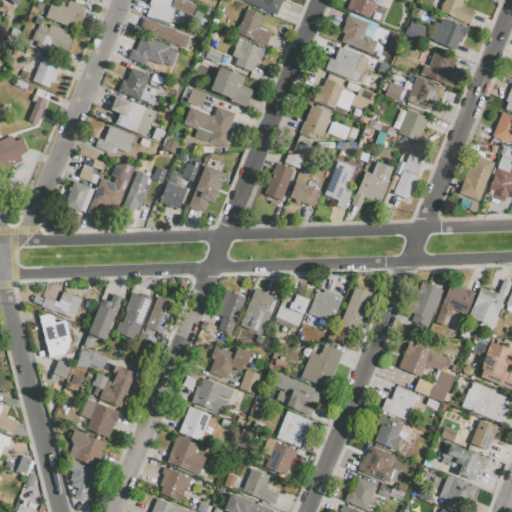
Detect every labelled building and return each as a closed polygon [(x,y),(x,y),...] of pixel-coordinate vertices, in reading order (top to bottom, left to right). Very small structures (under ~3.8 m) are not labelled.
[(146,16),(154,19),(155,17),(169,23),(174,10),(191,16),(195,4),(185,0),(150,0),(148,5),(150,5),(146,16)] [(238,0),(276,15),(281,0),(238,0)] [(349,0),(348,4),(371,13),(375,0),(349,0)] [(442,0),(438,12),(468,24),(473,12),(460,6),(462,0),(442,0)] [(51,1),(45,18),(71,27),(75,14),(81,17),(85,7),(68,1),(66,6),(51,1)] [(207,8),(204,15),(210,17),(213,10),(207,8)] [(245,9),(236,33),(250,38),(249,39),(266,46),(271,33),(257,27),(262,15),(245,9)] [(340,42),(372,54),(376,42),(370,40),(371,38),(363,35),(367,23),(346,15),(343,22),(344,23),(341,32),(344,33),(340,42)] [(149,33),(184,48),(189,36),(143,18),(139,27),(150,31),(149,33)] [(428,38),(454,49),(457,42),(460,43),(462,36),(463,37),(467,27),(447,19),(446,20),(441,18),(439,24),(434,22),(428,38)] [(403,34),(421,40),(426,27),(410,21),(408,27),(406,26),(403,34)] [(38,25),(36,30),(35,30),(31,40),(36,42),(35,46),(60,56),(62,51),(66,52),(72,39),(69,37),(71,32),(50,24),(48,29),(38,25)] [(127,59),(145,65),(147,59),(170,68),(176,51),(167,48),(168,46),(141,35),(135,50),(131,48),(127,59)] [(234,64),(252,72),(255,64),(257,65),(260,58),(262,59),(265,50),(237,39),(231,55),(236,57),(234,64)] [(324,70),(350,79),(353,71),(361,74),(367,59),(358,56),(359,54),(338,47),(334,59),(329,58),(324,70)] [(221,54),(218,63),(203,57),(207,48),(221,54)] [(420,74),(445,84),(455,58),(434,50),(428,67),(423,65),(420,74)] [(181,52),(177,60),(191,66),(195,57),(181,52)] [(41,56),(31,81),(47,87),(49,82),(52,83),(60,64),(41,56)] [(209,90),(231,98),(230,102),(245,108),(252,90),(241,86),(244,77),(218,67),(209,90)] [(117,91),(139,100),(148,75),(131,68),(126,81),(122,79),(117,91)] [(383,96),(404,104),(406,101),(430,110),(435,97),(439,99),(444,87),(422,79),(415,77),(409,91),(402,88),(402,87),(389,82),(383,96)] [(165,78),(162,87),(175,91),(178,82),(165,78)] [(312,101),(333,109),(342,85),(325,78),(322,87),(319,86),(317,92),(315,91),(312,101)] [(511,112),(511,81),(501,109),(511,112)] [(351,106),(364,112),(372,93),(359,87),(351,106)] [(185,101),(200,107),(206,94),(191,88),(185,101)] [(115,124),(144,136),(155,112),(115,95),(109,110),(119,114),(115,124)] [(37,97),(27,120),(36,124),(43,108),(42,107),(45,100),(37,97)] [(299,133),(313,139),(315,135),(321,137),(330,112),(311,105),(304,122),(303,122),(299,133)] [(183,124),(193,128),(197,130),(198,127),(211,133),(207,143),(226,150),(234,128),(230,127),(235,114),(217,106),(213,116),(190,108),(183,124)] [(397,133),(418,141),(427,117),(406,109),(397,133)] [(501,112),(511,116),(511,140),(510,140),(509,142),(506,141),(505,142),(491,136),(501,112)] [(94,146),(111,153),(114,147),(127,152),(128,150),(134,153),(138,144),(132,141),(134,136),(109,126),(103,140),(98,138),(94,146)] [(0,140),(0,172),(22,161),(19,155),(27,152),(21,138),(14,142),(11,135),(0,140)] [(168,138),(164,149),(171,152),(176,142),(168,138)] [(408,154),(392,194),(407,200),(423,160),(408,154)] [(511,168),(511,180),(511,183),(507,195),(506,194),(503,201),(492,196),(494,190),(487,187),(501,154),(511,158),(508,166),(511,168)] [(286,155),(283,163),(298,168),(304,155),(286,155)] [(493,162),(478,201),(458,193),(469,166),(472,168),(477,156),(493,162)] [(337,161),(323,194),(338,200),(335,206),(344,210),(351,193),(345,190),(354,168),(337,161)] [(364,171),(351,205),(360,208),(364,198),(372,201),(373,198),(381,201),(389,182),(387,181),(392,168),(376,161),(370,174),(364,171)] [(100,178),(86,212),(96,216),(101,206),(115,211),(133,166),(125,163),(114,165),(110,176),(114,177),(112,182),(100,178)] [(172,170),(158,201),(165,204),(164,206),(170,208),(171,207),(177,209),(186,189),(179,186),(183,176),(192,179),(197,168),(185,163),(181,174),(172,170)] [(276,163),(263,194),(280,201),(293,170),(276,163)] [(204,165),(188,206),(203,212),(208,200),(212,202),(221,180),(216,178),(219,171),(204,165)] [(157,166),(151,178),(160,182),(166,170),(157,166)] [(81,169),(77,177),(94,184),(97,176),(81,169)] [(134,177),(121,208),(132,213),(133,208),(138,210),(148,185),(145,183),(146,182),(134,177)] [(295,180),(288,197),(313,207),(320,190),(295,180)] [(73,181),(93,189),(84,213),(63,204),(73,181)] [(472,204),(469,212),(477,215),(480,206),(472,204)] [(511,283),(496,317),(497,317),(493,327),(467,316),(480,288),(488,291),(489,288),(497,292),(503,279),(511,283)] [(442,290),(439,297),(440,297),(434,310),(427,327),(411,321),(413,314),(408,312),(414,298),(415,299),(417,296),(415,295),(421,282),(442,290)] [(511,308),(511,282),(503,304),(511,308)] [(474,292),(466,314),(453,309),(446,327),(434,322),(450,283),(474,292)] [(354,287),(339,326),(356,332),(371,293),(354,287)] [(224,289),(215,314),(221,316),(216,329),(230,334),(244,297),(224,289)] [(254,289),(238,326),(261,335),(268,317),(271,318),(278,302),(275,300),(276,298),(254,289)] [(316,291),(303,325),(326,334),(341,296),(324,289),(322,293),(316,291)] [(285,290),(274,317),(297,326),(303,312),(291,307),(296,295),(285,290)] [(32,301),(41,305),(40,307),(73,319),(81,298),(62,291),(58,302),(44,296),(43,298),(34,295),(32,301)] [(114,332),(134,340),(151,300),(131,292),(124,310),(127,311),(122,323),(119,321),(114,332)] [(113,293),(109,302),(106,300),(104,306),(99,304),(87,333),(103,340),(121,297),(113,293)] [(157,295),(144,327),(160,334),(174,303),(157,295)] [(41,324),(50,357),(66,353),(67,356),(75,354),(76,351),(71,328),(69,329),(68,324),(57,320),(41,324)] [(462,328),(459,336),(468,338),(470,331),(462,328)] [(147,333),(138,331),(136,338),(135,338),(134,346),(143,348),(147,333)] [(86,335),(92,338),(88,347),(83,345),(86,335)] [(479,377),(511,390),(511,372),(509,371),(508,373),(506,372),(509,365),(511,366),(511,364),(511,345),(503,342),(501,346),(490,341),(480,365),(482,365),(480,369),(482,370),(479,377)] [(427,396),(442,402),(446,391),(448,392),(455,375),(441,370),(445,358),(407,343),(397,368),(420,377),(424,366),(431,369),(431,367),(439,370),(434,384),(432,384),(427,396)] [(324,344),(342,352),(327,388),(300,377),(310,352),(319,356),(324,344)] [(214,346),(209,358),(213,360),(208,372),(226,379),(231,366),(240,370),(243,363),(246,364),(250,352),(236,347),(233,353),(214,346)] [(92,352),(105,357),(99,372),(86,367),(76,366),(76,361),(80,351),(92,352)] [(57,360),(52,373),(65,378),(71,365),(57,360)] [(98,399),(120,408),(134,373),(118,366),(112,382),(107,380),(103,389),(102,388),(98,399)] [(238,388),(245,369),(260,375),(252,394),(238,388)] [(275,373),(271,385),(283,390),(283,391),(279,390),(275,400),(286,404),(285,407),(310,416),(314,406),(310,405),(312,401),(316,403),(321,391),(275,373)] [(201,377),(233,390),(229,400),(218,395),(217,399),(226,403),(221,415),(190,403),(201,377)] [(460,407),(502,424),(511,400),(489,390),(473,383),(470,389),(467,388),(463,397),(464,398),(460,407)] [(380,411),(405,421),(408,414),(418,417),(423,404),(418,402),(419,398),(416,396),(416,395),(395,387),(390,400),(385,398),(380,411)] [(424,406),(436,410),(439,402),(427,398),(424,406)] [(86,399),(118,412),(108,438),(86,429),(89,419),(79,415),(86,399)] [(16,422),(11,434),(0,429),(0,403),(8,407),(4,417),(16,422)] [(60,405),(71,410),(65,425),(54,420),(60,405)] [(188,406),(210,415),(199,441),(178,432),(188,406)] [(290,413),(284,429),(280,427),(279,430),(278,430),(275,438),(298,447),(309,420),(290,413)] [(430,414),(427,422),(434,424),(437,417),(430,414)] [(399,437),(394,450),(373,441),(380,424),(375,422),(378,415),(401,424),(397,436),(399,437)] [(478,420),(468,443),(486,451),(489,443),(491,444),(494,437),(495,438),(499,428),(478,420)] [(443,427),(439,437),(452,442),(456,432),(443,427)] [(73,429),(106,443),(95,468),(63,455),(73,429)] [(176,436),(197,444),(194,453),(204,457),(197,475),(166,463),(176,436)] [(266,438),(295,450),(285,475),(264,467),(269,455),(261,452),(266,438)] [(475,480),(457,473),(461,462),(453,459),(451,466),(441,462),(443,456),(440,455),(445,443),(465,450),(466,449),(488,457),(483,469),(479,468),(475,480)] [(357,470),(363,472),(362,473),(387,483),(389,479),(394,481),(398,471),(388,468),(393,455),(372,447),(369,454),(366,453),(362,463),(360,462),(357,470)] [(19,458),(14,472),(24,475),(29,462),(19,458)] [(426,459),(451,469),(448,475),(424,465),(426,459)] [(70,461),(96,471),(83,501),(73,497),(77,488),(70,486),(72,481),(68,480),(71,472),(66,470),(70,461)] [(163,467),(160,474),(163,475),(158,486),(161,487),(158,494),(178,502),(184,488),(186,489),(191,478),(163,467)] [(251,468),(241,493),(273,506),(278,493),(263,487),(268,475),(251,468)] [(28,473),(36,476),(32,487),(24,484),(28,473)] [(438,497),(445,500),(443,505),(460,511),(463,511),(468,501),(471,502),(476,488),(446,476),(438,497)] [(343,502),(366,511),(376,485),(357,478),(353,490),(348,489),(343,502)] [(391,487),(387,496),(400,501),(406,487),(398,484),(396,489),(391,487)] [(433,494),(429,503),(412,497),(416,487),(433,494)] [(229,493),(222,510),(227,511),(271,511),(272,510),(229,493)] [(150,511),(155,498),(188,511),(187,511),(150,511)] [(199,502),(195,510),(199,511),(208,511),(211,507),(199,502)]
